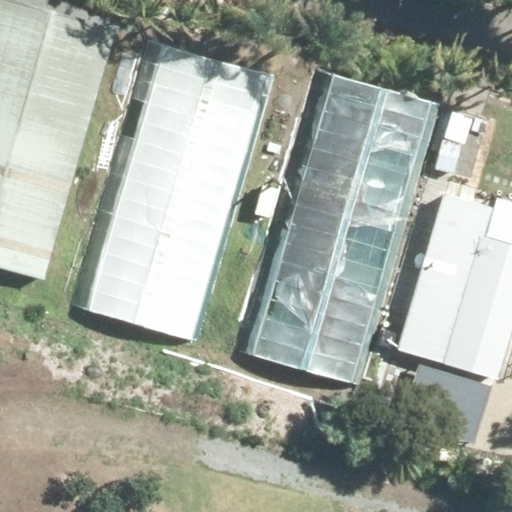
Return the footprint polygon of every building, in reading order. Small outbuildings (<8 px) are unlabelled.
[(0,0),(0,267),(43,280),(117,26),(27,0),(0,0)] [(196,344),(275,72),(150,36),(72,308),(196,344)] [(362,387),(446,104),(318,66),(235,349),(362,387)] [(511,112),(478,103),(395,404),(511,436),(511,112)] [(283,511),(286,503),(257,495),(252,511),(283,511)]
